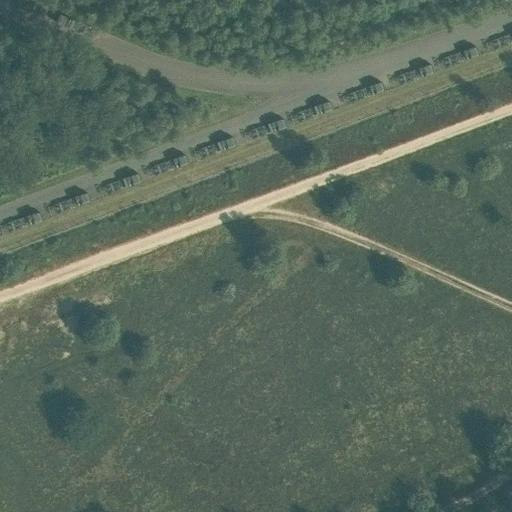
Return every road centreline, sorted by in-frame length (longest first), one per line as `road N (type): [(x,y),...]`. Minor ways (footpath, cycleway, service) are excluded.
road 1 (track): [(0,294),(511,108)]
road 2 (track): [(268,199),(511,308)]
